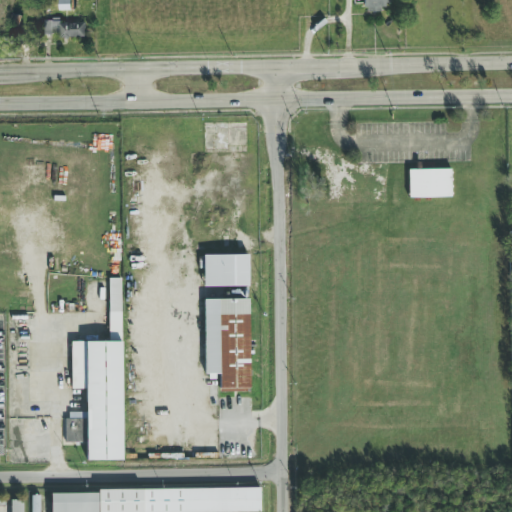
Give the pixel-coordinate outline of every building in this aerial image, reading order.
[(70,10),(69,0),(57,0),(57,10),(70,10)] [(383,0),(363,0),(364,13),(384,12),(383,0)] [(59,37),(83,38),(84,21),(43,20),(43,33),(59,33),(59,37)] [(450,197),(450,169),(408,170),(408,198),(450,197)] [(247,255),(201,255),(202,287),(247,286),(247,255)] [(121,461),(120,279),(107,279),(108,342),(70,342),(70,390),(85,389),(85,412),(65,412),(66,443),(86,443),(86,461),(121,461)] [(203,299),(204,374),(219,374),(219,392),(249,392),(247,299),(203,299)] [(50,491),(50,511),(259,511),(259,488),(50,491)] [(0,511),(9,511),(22,511),(22,500),(0,500),(0,511)]
